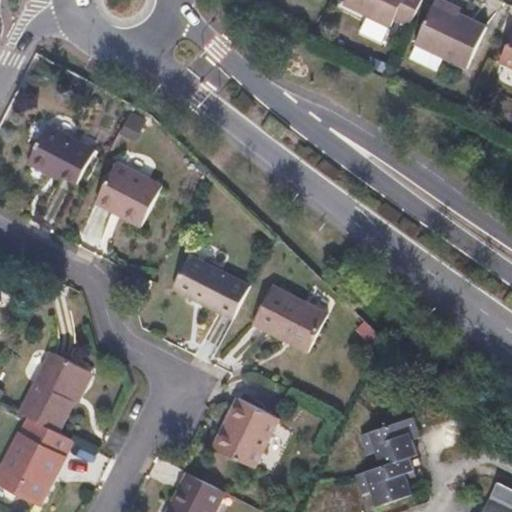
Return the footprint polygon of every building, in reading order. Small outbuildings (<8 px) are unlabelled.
[(348,0),(346,6),(387,26),(391,18),(408,26),(420,0),(348,0)] [(444,0),(434,0),(433,2),(460,15),(463,9),(444,0)] [(460,15),(433,2),(414,44),(465,68),(484,27),(460,15)] [(511,33),(499,61),(511,67),(511,33)] [(95,146),(47,121),(27,158),(46,169),(49,164),(59,169),(77,179),(95,146)] [(162,184),(118,161),(100,197),(120,207),(117,213),(142,225),(162,184)] [(59,169),(49,164),(46,169),(56,175),(59,169)] [(100,197),(97,203),(117,213),(120,207),(100,197)] [(190,256),(173,289),(233,321),(251,287),(190,256)] [(326,314),(273,285),(251,324),(305,353),(326,314)] [(89,366),(53,346),(20,409),(34,416),(61,430),(77,399),(74,397),(89,366)] [(97,370),(89,366),(74,397),(77,399),(80,401),(97,370)] [(231,421),(235,423),(221,450),(258,469),(282,419),(243,399),(231,421)] [(25,434),(22,433),(0,474),(0,482),(44,506),(70,458),(67,457),(77,439),(61,430),(34,416),(25,434)] [(367,458),(379,455),(382,468),(356,476),(363,498),(374,495),(378,509),(412,498),(407,482),(405,476),(413,473),(409,460),(416,458),(411,442),(409,435),(418,432),(414,420),(361,437),(367,458)] [(418,432),(409,435),(411,442),(420,439),(418,432)] [(413,473),(405,476),(407,482),(415,480),(413,473)] [(216,511),(227,492),(190,474),(171,511),(216,511)] [(511,511),(511,492),(499,486),(489,505),(502,511),(511,511)]
